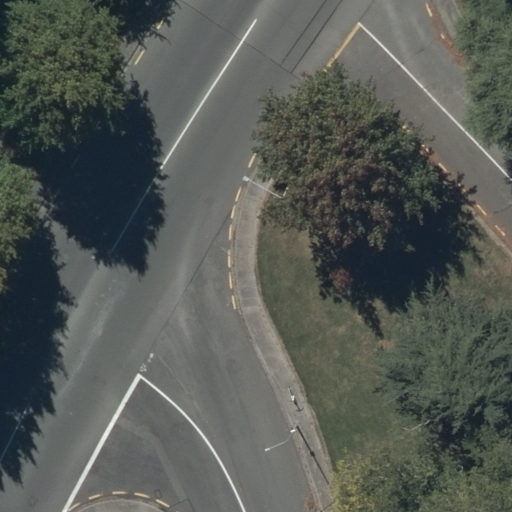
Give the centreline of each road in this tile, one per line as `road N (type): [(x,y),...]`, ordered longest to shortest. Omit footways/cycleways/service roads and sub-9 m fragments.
road 1 (secondary): [(269,0),(65,329)]
road 2 (residential): [(65,329),(194,423),(248,511)]
road 3 (secondary): [(65,329),(0,460)]
